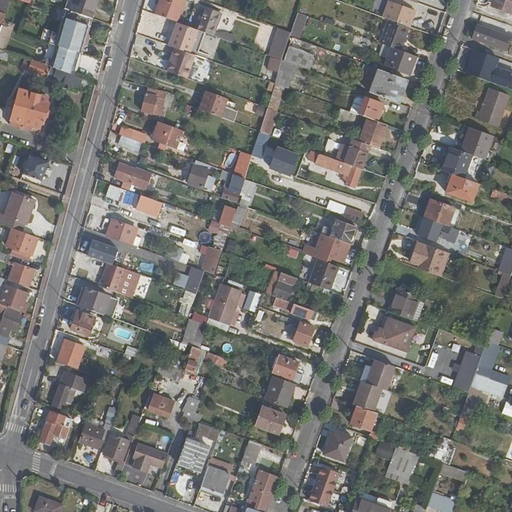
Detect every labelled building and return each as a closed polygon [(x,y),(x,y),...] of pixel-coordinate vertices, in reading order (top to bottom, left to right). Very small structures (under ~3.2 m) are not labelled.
[(0,0),(0,12),(8,15),(12,5),(13,0),(0,0)] [(92,18),(98,0),(75,0),(71,11),(92,18)] [(184,0),(162,0),(157,15),(178,22),(185,0),(184,0)] [(389,18),(410,26),(413,16),(412,16),(414,9),(391,0),(384,17),(389,18)] [(491,5),(494,6),(511,12),(511,0),(490,0),(489,3),(491,5)] [(91,25),(93,18),(92,18),(71,11),(61,7),(58,14),(91,25)] [(205,7),(197,30),(200,30),(215,36),(223,14),(205,7)] [(309,16),(299,13),(293,32),(292,37),(302,40),(309,16)] [(402,49),(410,26),(389,18),(381,42),(393,46),(402,49)] [(179,23),(170,45),(176,48),(192,53),(200,30),(197,30),(179,23)] [(511,37),(477,25),(472,38),(506,50),(511,37)] [(62,41),(67,43),(72,28),(67,27),(62,41)] [(88,34),(72,28),(67,43),(66,47),(81,53),(88,34)] [(293,32),(282,28),(278,38),(290,42),(292,37),(293,32)] [(290,42),(287,51),(284,61),(296,65),(307,68),(315,45),(302,40),(292,37),(290,42)] [(290,42),(278,38),(275,47),(287,51),(290,42)] [(412,72),(418,55),(402,49),(393,46),(387,63),(412,72)] [(60,47),(53,67),(73,74),(80,53),(60,47)] [(172,63),(169,72),(188,78),(193,63),(196,55),(192,53),(176,48),(173,56),(175,56),(172,63)] [(499,59),(474,50),(467,73),(511,89),(511,73),(496,67),(499,59)] [(281,72),(284,61),(276,58),(272,69),(281,72)] [(73,86),(76,75),(73,74),(53,67),(34,60),(30,70),(73,86)] [(296,65),(284,61),(281,72),(279,77),(291,81),(296,65)] [(193,63),(188,78),(195,81),(200,66),(193,63)] [(397,100),(405,76),(367,63),(364,72),(368,74),(370,68),(378,71),(372,92),(397,100)] [(400,102),(409,78),(405,76),(397,100),(400,102)] [(279,77),(277,84),(287,88),(289,88),(291,81),(279,77)] [(279,111),(287,88),(277,84),(270,108),(278,111),(279,111)] [(163,91),(151,87),(149,93),(162,97),(163,91)] [(511,95),(490,88),(482,111),(479,110),(476,118),(500,126),(511,95)] [(50,103),(52,98),(24,89),(21,99),(20,98),(15,100),(13,106),(16,109),(17,109),(13,124),(33,131),(34,126),(42,128),(44,122),(46,123),(53,104),(50,103)] [(162,97),(149,93),(147,93),(142,110),(162,116),(167,98),(162,97)] [(208,93),(201,110),(222,118),(235,122),(239,112),(226,108),(228,101),(208,93)] [(370,117),(380,121),(386,105),(367,98),(361,114),(370,117)] [(268,109),(260,106),(257,114),(265,117),(268,109)] [(269,134),(271,135),(278,111),(270,108),(262,132),(269,134)] [(356,118),(358,113),(342,108),(340,113),(356,118)] [(381,147),(389,125),(380,121),(370,117),(361,140),(363,141),(373,145),(381,147)] [(174,127),(159,122),(154,138),(168,143),(174,127)] [(124,126),(121,135),(124,136),(134,139),(137,131),(124,126)] [(495,135),(470,126),(467,136),(471,137),(466,151),(474,154),(483,158),(486,159),(495,135)] [(174,127),(168,143),(178,147),(184,131),(174,127)] [(248,154),(254,156),(258,144),(262,132),(256,130),(248,154)] [(262,132),(258,144),(265,146),(269,134),(262,132)] [(134,139),(124,136),(121,145),(137,150),(140,141),(134,139)] [(466,136),(461,150),(466,151),(471,137),(467,136),(466,136)] [(355,138),(351,150),(359,153),(363,141),(361,140),(355,138)] [(346,162),(364,168),(373,145),(363,141),(359,153),(351,150),(346,162)] [(453,147),(444,170),(454,174),(465,178),(474,154),(466,151),(461,150),(453,147)] [(45,180),(53,157),(33,150),(25,174),(45,180)] [(268,170),(289,177),(296,157),(275,150),(268,170)] [(358,186),(364,168),(346,162),(315,151),(311,160),(352,175),(349,183),(358,186)] [(474,154),(465,178),(475,182),(483,158),(474,154)] [(139,167),(123,161),(117,177),(125,180),(134,183),(149,188),(155,173),(139,167)] [(212,169),(198,164),(191,182),(205,187),(212,169)] [(247,180),(248,178),(233,172),(227,188),(243,193),(247,180)] [(465,178),(454,174),(447,192),(473,201),(480,184),(475,182),(465,178)] [(122,188),(131,191),(134,183),(125,180),(122,188)] [(259,184),(247,180),(243,193),(254,197),(259,184)] [(144,210),(148,200),(109,186),(105,196),(121,202),(132,205),(144,210)] [(224,195),(240,201),(243,193),(227,188),(224,195)] [(511,203),(511,195),(496,189),(493,197),(511,203)] [(26,232),(38,200),(16,192),(4,225),(26,232)] [(432,201),(426,217),(443,223),(448,225),(454,209),(432,201)] [(221,223),(232,227),(237,210),(227,207),(221,223)] [(346,215),(361,221),(364,212),(349,207),(346,215)] [(180,211),(176,225),(189,229),(194,215),(180,211)] [(420,234),(436,240),(443,223),(426,217),(420,234)] [(109,236),(132,244),(137,229),(114,221),(109,234),(107,233),(106,236),(109,237),(109,236)] [(333,237),(352,244),(358,227),(339,221),(333,237)] [(12,256),(32,262),(34,256),(35,256),(41,239),(17,231),(10,248),(14,249),(12,256)] [(345,261),(351,244),(336,239),(333,248),(328,247),(326,254),(345,261)] [(89,256),(110,263),(115,265),(120,250),(95,241),(89,256)] [(409,260),(412,261),(419,243),(415,242),(409,260)] [(421,265),(420,268),(437,274),(446,250),(429,244),(428,246),(419,243),(412,261),(421,265)] [(449,243),(446,250),(451,252),(466,258),(469,250),(449,243)] [(182,263),(186,250),(173,246),(169,259),(182,263)] [(205,271),(217,275),(224,252),(224,251),(211,246),(204,270),(205,271)] [(437,274),(443,276),(451,252),(446,250),(437,274)] [(0,259),(7,262),(10,255),(0,251),(0,259)] [(142,259),(160,263),(162,255),(144,251),(142,259)] [(217,275),(227,279),(234,256),(224,252),(217,275)] [(333,290),(341,266),(320,259),(312,282),(333,290)] [(110,263),(102,288),(108,290),(120,294),(129,270),(115,265),(110,263)] [(11,283),(30,290),(37,273),(13,265),(12,268),(16,270),(11,283)] [(204,270),(195,267),(187,290),(198,294),(205,271),(204,270)] [(291,301),(299,278),(284,272),(277,270),(269,293),(276,296),(282,298),(291,301)] [(509,285),(511,277),(511,274),(506,272),(497,296),(504,299),(509,285)] [(209,326),(228,332),(238,305),(242,293),(243,290),(224,283),(212,320),(209,326)] [(410,317),(418,293),(398,286),(389,310),(410,317)] [(89,288),(82,305),(105,314),(111,296),(89,288)] [(9,308),(23,313),(29,296),(9,289),(3,305),(9,308)] [(242,293),(238,305),(243,307),(247,294),(242,293)] [(312,319),(315,310),(291,301),(282,298),(279,306),(312,319)] [(9,308),(3,305),(0,304),(0,315),(5,317),(9,308)] [(21,316),(23,313),(9,308),(5,317),(3,322),(18,328),(23,317),(21,316)] [(93,333),(98,317),(80,311),(74,327),(93,333)] [(207,325),(209,326),(212,320),(197,315),(195,321),(201,323),(207,325)] [(410,353),(419,328),(391,317),(384,333),(377,331),(374,337),(375,339),(410,353)] [(194,346),(201,323),(195,321),(192,320),(184,342),(190,344),(194,346)] [(310,345),(316,327),(303,322),(296,340),(310,345)] [(201,323),(194,346),(201,348),(207,325),(201,323)] [(0,343),(8,347),(12,337),(0,333),(0,343)] [(60,361),(80,368),(88,345),(69,339),(60,361)] [(8,347),(0,343),(0,365),(1,366),(3,360),(8,347)] [(476,353),(484,356),(487,346),(480,343),(476,353)] [(227,365),(229,358),(201,348),(194,346),(187,370),(199,374),(204,357),(227,365)] [(427,365),(431,367),(437,355),(433,352),(427,365)] [(298,371),(302,362),(282,355),(276,371),(304,381),(307,374),(298,371)] [(376,358),(368,382),(384,388),(389,390),(397,366),(376,358)] [(181,380),(185,369),(182,368),(164,361),(160,373),(181,380)] [(55,405),(66,409),(69,400),(73,401),(78,388),(87,391),(90,380),(67,371),(55,405)] [(505,398),(509,386),(477,374),(473,387),(471,392),(462,416),(473,420),(484,391),(505,398)] [(288,406),(296,383),(276,375),(268,399),(288,406)] [(363,380),(355,403),(359,405),(376,411),(384,388),(368,382),(363,380)] [(156,394),(153,392),(147,407),(151,409),(156,394)] [(176,402),(156,394),(151,409),(170,417),(176,402)] [(181,417),(194,422),(196,418),(198,410),(202,399),(193,395),(181,417)] [(376,411),(359,405),(352,423),(371,430),(378,412),(376,411)] [(104,421),(111,424),(115,409),(108,407),(104,421)] [(288,415),(266,407),(260,425),(281,432),(288,415)] [(69,425),(72,417),(53,410),(42,441),(57,446),(60,437),(70,440),(75,427),(69,425)] [(198,410),(196,418),(202,420),(204,413),(198,410)] [(81,424),(84,416),(77,413),(73,421),(81,424)] [(101,443),(107,445),(113,427),(106,424),(104,430),(88,425),(82,442),(99,448),(101,443)] [(220,439),(224,428),(215,425),(211,435),(220,439)] [(135,430),(128,428),(123,438),(113,434),(106,454),(123,461),(135,430)] [(345,460),(353,436),(335,430),(327,453),(345,460)] [(452,445),(454,439),(437,433),(428,457),(445,463),(452,445)] [(371,436),(367,435),(364,442),(370,445),(373,437),(371,436)] [(189,438),(180,463),(187,465),(186,467),(200,472),(210,446),(189,438)] [(257,462),(264,442),(253,438),(246,458),(253,461),(257,462)] [(394,458),(398,446),(382,440),(378,452),(394,458)] [(154,464),(165,468),(170,453),(141,442),(135,458),(139,459),(135,467),(150,473),(154,464)] [(452,445),(445,463),(451,465),(457,447),(452,445)] [(390,469),(413,478),(421,454),(398,446),(394,458),(390,469)] [(375,462),(376,459),(372,458),(368,469),(376,471),(379,464),(375,462)] [(116,472),(122,474),(126,463),(120,460),(116,472)] [(445,463),(443,470),(466,479),(469,471),(451,465),(445,463)] [(326,506),(340,472),(320,464),(306,498),(326,506)] [(211,466),(203,487),(221,494),(226,482),(228,483),(232,473),(211,466)] [(268,511),(282,476),(260,468),(258,475),(267,479),(256,508),(246,504),(243,510),(233,506),(235,501),(230,499),(225,511),(268,511)] [(432,492),(428,507),(449,511),(451,511),(455,498),(432,492)] [(484,500),(480,511),(488,511),(493,499),(486,496),(484,500)] [(61,511),(63,506),(41,498),(36,511),(38,511),(61,511)] [(355,511),(374,511),(377,504),(360,498),(355,511)]
